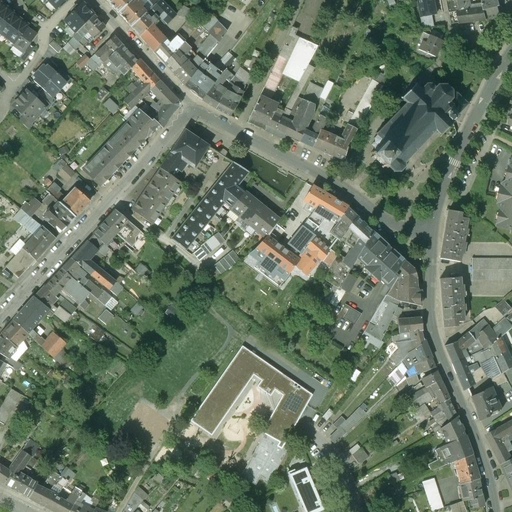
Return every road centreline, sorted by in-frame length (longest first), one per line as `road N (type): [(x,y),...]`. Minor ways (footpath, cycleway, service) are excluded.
road 1 (residential): [(429,235),(431,330),(476,440),(494,511)]
road 2 (residential): [(195,107),(376,213),(429,235)]
road 3 (residential): [(429,235),(453,162),(511,54)]
road 4 (residential): [(0,318),(110,199)]
road 5 (residential): [(195,107),(93,0)]
road 6 (residential): [(110,199),(195,274),(198,296)]
road 7 (residential): [(110,199),(195,107)]
